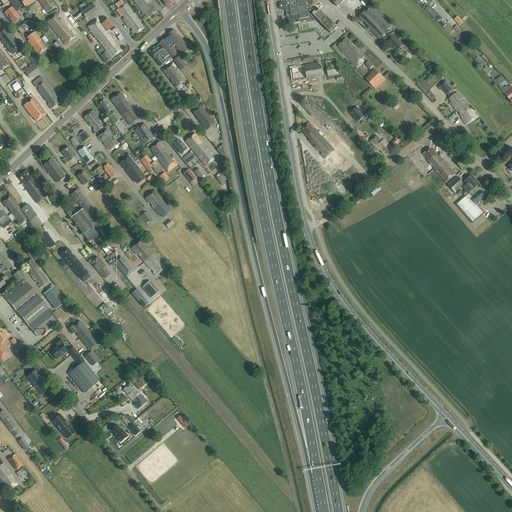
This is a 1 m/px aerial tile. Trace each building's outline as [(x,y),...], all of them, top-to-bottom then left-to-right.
[(9,0),(8,1),(13,6),(4,13),(8,17),(13,23),(20,18),(16,13),(19,11),(18,10),(22,6),(16,0),(9,0)] [(19,0),(23,5),(26,8),(34,2),(32,0),(19,0)] [(38,0),(48,13),(56,7),(51,1),(49,0),(38,0)] [(150,3),(148,0),(141,0),(136,4),(142,11),(142,12),(143,12),(148,18),(149,17),(157,11),(152,5),(151,5),(150,3)] [(278,0),(279,1),(282,1),(282,2),(281,2),(280,4),(279,6),(279,8),(281,10),(283,11),(286,10),(287,13),(289,23),(289,24),(290,24),(300,23),(299,22),(312,20),(313,19),(314,19),(315,18),(331,34),(337,28),(320,10),(319,11),(316,7),(313,10),(310,6),(307,7),(305,0),(278,0)] [(126,19),(133,14),(126,4),(123,5),(120,1),(115,4),(119,9),(116,11),(120,17),(122,15),(124,18),(122,19),(124,22),(127,20),(126,19)] [(90,17),(98,11),(92,4),(81,12),(84,17),(83,18),(86,23),(92,18),(90,17)] [(401,47),(403,45),(398,40),(400,39),(397,35),(396,36),(392,32),(394,30),(393,30),(395,28),(384,17),(384,16),(371,4),(363,11),(364,12),(358,19),(362,23),(363,21),(381,38),(383,36),(385,39),(386,38),(390,41),(388,43),(399,53),(403,49),(401,47)] [(433,10),(429,6),(425,10),(429,14),(433,10)] [(438,15),(433,10),(429,14),(434,19),(438,15)] [(58,21),(56,18),(59,16),(57,14),(48,22),(64,42),(63,43),(65,45),(66,44),(66,45),(76,37),(71,32),(70,32),(68,30),(69,29),(60,19),(58,21)] [(127,20),(124,22),(129,28),(131,27),(133,30),(131,32),(134,35),(144,28),(133,14),(126,19),(127,20)] [(76,22),(71,15),(68,18),(73,25),(76,22)] [(463,23),(457,17),(454,20),(460,26),(463,23)] [(113,26),(108,19),(100,25),(98,22),(99,22),(97,20),(97,21),(96,20),(88,26),(91,30),(89,31),(95,39),(96,39),(96,38),(112,58),(121,51),(115,43),(114,44),(112,41),(113,40),(108,34),(107,35),(105,32),(113,26)] [(23,24),(26,29),(32,26),(29,21),(23,24)] [(8,48),(13,55),(21,48),(5,29),(0,32),(0,38),(1,39),(2,40),(2,41),(6,46),(7,46),(8,48)] [(169,37),(160,43),(161,44),(171,58),(176,54),(172,48),(175,45),(182,55),(190,49),(181,38),(181,39),(174,30),(168,35),(169,37)] [(47,48),(40,40),(41,39),(35,32),(27,38),(29,40),(27,41),(32,47),(32,46),(34,49),(38,55),(47,48)] [(351,45),(346,38),(343,41),(338,46),(347,56),(344,58),(348,63),(351,61),(358,67),(364,61),(362,59),(363,57),(361,55),(360,55),(358,53),(359,52),(353,46),(354,45),(353,44),(353,43),(351,45)] [(58,41),(57,42),(54,44),(53,44),(59,53),(64,50),(58,41)] [(171,58),(161,44),(150,53),(160,66),(168,60),(168,61),(164,64),(165,65),(173,60),(171,58)] [(106,63),(111,59),(105,52),(104,53),(102,50),(98,53),(100,56),(106,63)] [(0,71),(9,65),(0,53),(0,71)] [(481,56),(487,63),(489,61),(483,54),(481,56)] [(181,70),(186,66),(179,57),(174,61),(181,70)] [(339,74),(337,60),(328,62),(328,60),(325,61),(328,76),(339,74)] [(178,69),(173,63),(163,71),(169,79),(170,78),(171,81),(171,82),(173,84),(174,84),(176,87),(177,86),(186,80),(178,69)] [(301,67),(292,69),(294,81),(308,79),(308,80),(318,79),(318,77),(324,76),(322,67),(318,67),(318,63),(303,66),(304,66),(301,67)] [(33,65),(24,72),(30,80),(39,72),(33,65)] [(373,87),(382,78),(375,70),(372,72),(373,73),(366,79),(373,87)] [(505,81),(501,76),(495,80),(493,78),(490,79),(496,85),(499,89),(501,91),(503,93),(511,103),(511,87),(511,86),(508,88),(507,86),(504,88),(503,87),(502,87),(500,85),(505,81)] [(43,80),(41,77),(32,83),(36,88),(37,86),(39,89),(38,90),(46,101),(47,101),(49,104),(48,105),(51,110),(61,102),(44,80),(43,80)] [(455,90),(445,80),(438,87),(441,90),(442,89),(449,95),(455,90)] [(31,98),(33,97),(27,88),(29,86),(25,82),(22,84),(24,87),(23,88),(24,90),(31,98)] [(7,86),(11,92),(13,91),(15,93),(21,89),(17,83),(13,86),(11,84),(7,86)] [(135,116),(133,113),(134,112),(120,93),(111,100),(129,126),(139,119),(137,115),(135,116)] [(477,118),(472,110),(464,100),(463,99),(457,93),(451,98),(449,99),(450,100),(451,102),(450,103),(457,111),(458,111),(460,113),(459,114),(462,118),(462,119),(466,125),(477,118)] [(36,121),(45,114),(42,111),(43,110),(34,98),(23,106),(32,118),(33,117),(36,121)] [(107,105),(104,101),(100,104),(107,113),(112,109),(108,104),(108,105),(107,105)] [(322,105),(313,113),(322,122),(330,115),(322,105)] [(207,130),(215,124),(200,107),(193,113),(199,119),(198,120),(207,130)] [(358,122),(365,116),(357,107),(350,113),(358,122)] [(96,133),(104,126),(98,118),(97,115),(93,110),(83,118),(91,127),(92,126),(94,129),(93,130),(96,133)] [(118,121),(113,114),(108,117),(114,125),(114,124),(123,135),(128,132),(119,120),(118,121)] [(101,119),(104,123),(105,123),(106,126),(111,122),(105,115),(101,119)] [(330,115),(322,122),(330,132),(339,124),(330,115)] [(144,144),(154,137),(144,124),(135,131),(144,144)] [(314,130),(309,124),(302,131),(310,139),(308,141),(318,152),(320,151),(322,153),(321,155),(325,159),(335,150),(332,148),(321,136),(319,133),(315,129),(314,130)] [(465,137),(468,134),(465,130),(463,127),(459,130),(461,132),(465,137)] [(119,144),(107,129),(97,138),(102,142),(103,141),(105,143),(104,145),(107,149),(108,149),(110,151),(119,144)] [(90,138),(84,131),(79,135),(84,142),(90,138)] [(200,142),(198,139),(199,138),(195,133),(185,141),(206,166),(214,160),(215,159),(212,156),(210,154),(211,154),(210,153),(201,141),(200,142)] [(379,147),(383,143),(377,136),(370,142),(376,148),(378,146),(379,147)] [(75,148),(79,144),(74,137),(69,141),(75,148)] [(182,144),(178,139),(173,143),(181,154),(187,149),(183,143),(182,144)] [(394,148),(399,142),(395,139),(390,144),(394,148)] [(164,157),(168,154),(166,153),(167,152),(165,149),(163,150),(162,147),(163,146),(160,142),(150,149),(158,159),(162,155),(164,157)] [(386,156),(392,149),(386,144),(385,145),(383,143),(379,147),(378,146),(376,148),(379,150),(380,149),(383,152),(382,153),(386,156)] [(225,159),(222,144),(217,149),(225,159)] [(452,158),(460,151),(454,144),(447,150),(451,154),(449,156),(452,158)] [(68,162),(76,156),(68,147),(61,152),(65,157),(68,162)] [(91,157),(86,151),(87,150),(85,147),(77,152),(87,165),(94,160),(92,156),(91,157)] [(431,148),(423,154),(428,160),(427,161),(431,165),(433,164),(436,167),(434,168),(434,169),(443,161),(440,156),(439,157),(438,157),(437,158),(435,155),(436,155),(431,148)] [(462,170),(468,166),(462,159),(464,157),(460,153),(453,159),(462,170)] [(162,155),(158,159),(168,172),(177,164),(174,161),(173,162),(171,160),(171,159),(168,154),(164,157),(162,155)] [(146,155),(140,160),(142,163),(145,166),(149,163),(151,162),(146,155)] [(146,178),(129,157),(119,164),(124,169),(126,171),(126,172),(134,182),(135,182),(136,181),(139,183),(146,178)] [(57,183),(65,177),(52,160),(44,166),(57,183)] [(333,161),(323,170),(340,189),(350,180),(343,172),(339,176),(336,173),(340,169),(333,161)] [(111,167),(108,164),(104,167),(106,170),(105,171),(111,178),(117,174),(111,167)] [(200,180),(205,177),(205,176),(198,168),(194,171),(200,180)] [(191,183),(197,178),(189,169),(184,173),(183,174),(191,183)] [(30,175),(26,170),(18,177),(24,185),(23,186),(37,204),(45,198),(50,205),(52,203),(51,200),(32,175),(30,175)] [(84,185),(91,180),(84,171),(77,176),(81,181),(84,185)] [(222,171),(215,177),(221,184),(228,179),(222,171)] [(44,184),(45,183),(47,181),(41,172),(37,175),(44,184)] [(164,173),(159,177),(163,182),(167,178),(164,173)] [(479,191),(476,189),(475,188),(479,184),(471,175),(465,181),(466,181),(465,183),(476,197),(481,193),(479,191)] [(463,186),(464,185),(463,184),(457,177),(448,185),(455,193),(463,186)] [(95,189),(99,186),(94,179),(90,182),(95,189)] [(464,196),(455,204),(472,224),(484,213),(477,204),(485,197),(481,193),(476,197),(465,183),(463,184),(464,185),(463,186),(464,187),(463,188),(465,190),(462,193),(464,196)] [(373,196),(381,190),(377,185),(369,191),(373,196)] [(56,199),(61,196),(60,196),(54,188),(50,191),(56,199)] [(112,236),(84,198),(78,190),(71,195),(75,200),(82,209),(74,216),(70,211),(67,213),(71,218),(83,235),(87,240),(89,242),(98,235),(93,228),(95,226),(106,240),(112,236)] [(171,211),(158,195),(155,191),(145,199),(149,204),(150,203),(152,205),(151,206),(159,216),(161,215),(163,218),(171,211)] [(8,216),(12,222),(15,219),(17,219),(18,221),(18,222),(20,224),(27,219),(10,196),(2,202),(6,208),(8,208),(10,210),(9,211),(11,213),(11,214),(8,216)] [(61,196),(56,199),(63,207),(67,204),(61,196)] [(49,248),(53,245),(38,223),(40,221),(28,205),(21,210),(49,248)] [(12,222),(8,216),(4,212),(3,213),(0,209),(0,223),(4,229),(12,222)] [(146,224),(150,222),(145,214),(141,217),(146,224)] [(174,224),(171,220),(165,225),(169,229),(174,224)] [(153,255),(141,241),(131,248),(137,255),(138,254),(140,256),(140,257),(144,262),(153,255)] [(109,249),(107,251),(112,256),(119,250),(112,242),(107,247),(109,249)] [(73,268),(80,262),(76,256),(75,257),(72,254),(73,253),(70,249),(62,256),(73,268)] [(165,268),(153,255),(144,262),(150,269),(151,268),(154,271),(153,272),(156,275),(165,268)] [(103,263),(98,257),(91,263),(104,279),(110,274),(104,267),(105,266),(103,263)] [(7,271),(12,267),(7,259),(2,264),(7,271)] [(34,264),(31,259),(24,264),(31,274),(31,275),(36,283),(37,282),(39,284),(38,285),(40,288),(48,283),(35,263),(34,264)] [(85,268),(80,262),(73,268),(83,280),(86,277),(89,280),(92,277),(89,274),(90,274),(88,271),(87,271),(84,268),(85,268)] [(19,283),(20,282),(25,278),(19,270),(13,275),(19,283)] [(115,292),(120,288),(119,287),(117,285),(115,282),(110,286),(113,289),(115,291),(115,292)] [(158,292),(149,282),(142,287),(151,298),(158,292)] [(49,310),(27,283),(22,287),(19,284),(3,297),(9,302),(14,307),(13,308),(20,316),(20,315),(25,321),(24,322),(32,330),(38,337),(57,322),(50,314),(52,312),(50,309),(49,310)] [(54,286),(44,294),(56,309),(66,301),(54,286)] [(137,289),(131,293),(143,307),(148,303),(137,289)] [(77,335),(80,338),(88,332),(80,322),(74,327),(73,325),(69,329),(73,334),(76,332),(77,334),(77,335)] [(88,332),(80,338),(82,341),(83,341),(84,343),(84,344),(89,350),(93,346),(95,349),(99,345),(88,332)] [(15,347),(18,344),(14,338),(10,341),(15,347)] [(63,354),(67,351),(61,344),(63,343),(59,338),(53,342),(57,346),(50,352),(56,359),(61,355),(61,354),(63,352),(63,354)] [(0,346),(0,345),(0,356),(2,359),(8,353),(1,345),(0,346)] [(73,347),(67,352),(68,352),(71,356),(77,352),(73,348),(73,347)] [(77,352),(71,356),(75,361),(80,357),(77,352)] [(93,358),(90,354),(84,359),(91,367),(98,362),(94,357),(93,358)] [(80,357),(75,361),(79,366),(81,364),(84,362),(80,357)] [(2,366),(12,379),(18,375),(17,373),(19,371),(11,359),(2,366)] [(84,393),(99,380),(84,362),(81,364),(79,366),(69,374),(84,393)] [(39,374),(36,370),(27,377),(34,386),(43,379),(41,376),(42,375),(40,373),(39,374)] [(6,376),(2,378),(6,386),(11,383),(6,376)] [(42,395),(51,388),(48,384),(47,381),(46,382),(43,379),(34,386),(42,395)] [(134,388),(130,383),(124,389),(130,396),(129,397),(135,404),(134,405),(138,409),(147,401),(135,388),(134,388)] [(29,404),(36,412),(41,408),(34,399),(29,404)] [(3,410),(0,412),(0,416),(2,418),(1,419),(15,437),(18,434),(14,429),(17,428),(9,418),(10,418),(6,413),(6,414),(3,410)] [(67,424),(60,415),(59,415),(52,421),(61,431),(62,430),(65,434),(68,437),(67,438),(67,439),(75,432),(72,428),(71,428),(70,427),(70,426),(68,423),(67,424)] [(185,428),(190,424),(181,415),(177,419),(185,428)] [(140,432),(133,424),(128,428),(135,436),(140,432)] [(120,429),(117,425),(110,430),(113,433),(113,434),(115,436),(116,436),(121,442),(128,436),(121,428),(120,429)] [(25,448),(29,444),(28,443),(24,438),(21,441),(20,441),(25,448)] [(64,448),(67,446),(61,438),(58,440),(64,448)] [(17,471),(23,466),(15,455),(8,460),(17,471)] [(9,490),(16,486),(12,481),(13,480),(11,475),(10,474),(7,469),(3,463),(0,465),(0,478),(1,480),(9,490)] [(26,473),(23,469),(16,473),(19,477),(26,473)]
